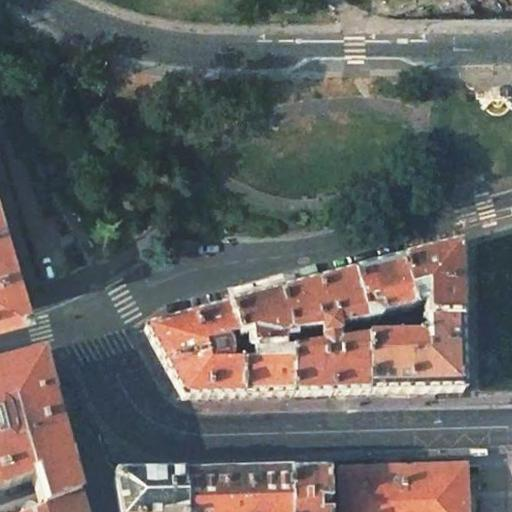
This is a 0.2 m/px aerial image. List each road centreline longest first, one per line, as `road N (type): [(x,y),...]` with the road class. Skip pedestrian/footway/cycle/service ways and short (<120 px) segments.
road 1 (tertiary): [(85,318),(133,405),(161,427),(201,435),(511,428)]
road 2 (residential): [(511,45),(191,48),(93,28),(46,0)]
road 3 (residential): [(85,318),(183,273),(327,248),(511,198)]
